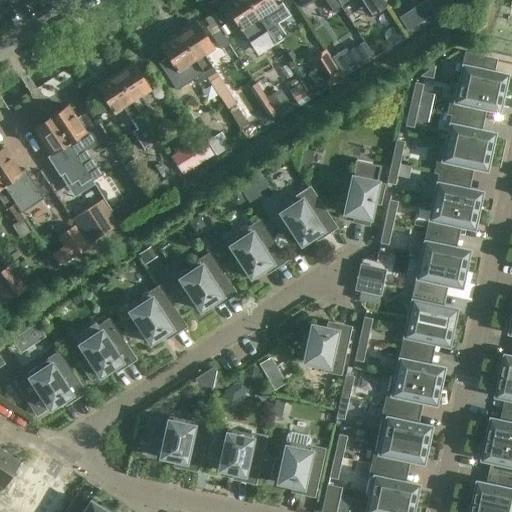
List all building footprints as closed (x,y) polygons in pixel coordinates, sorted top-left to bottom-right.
[(267,32),(246,0),(230,0),(224,5),(241,31),(250,43),(259,37),(267,32)] [(271,0),(246,0),(267,32),(275,44),(286,37),(277,24),(289,15),(281,3),(276,7),(271,0)] [(337,0),(341,5),(347,0),(358,0),(369,17),(386,6),(382,0),(337,0)] [(178,35),(223,102),(230,97),(211,67),(212,67),(203,54),(212,48),(195,23),(178,35)] [(223,102),(178,35),(160,46),(168,58),(158,64),(176,91),(194,79),(197,85),(207,79),(222,103),(223,102)] [(332,58),(334,61),(342,74),(371,55),(363,42),(347,52),(345,49),(332,58)] [(324,50),(308,61),(313,70),(307,74),(316,89),(324,84),(325,85),(340,76),(324,50)] [(483,58),(465,54),(463,67),(462,67),(459,83),(454,82),(454,83),(501,94),(505,76),(481,71),(483,58)] [(307,96),(283,58),(275,63),(281,73),(279,74),(284,82),(286,81),(291,90),(289,92),(296,103),(307,96)] [(115,76),(140,114),(148,108),(140,96),(148,90),(147,87),(161,78),(154,67),(140,76),(132,64),(115,76)] [(437,65),(420,76),(439,80),(442,65),(437,65)] [(156,140),(140,114),(115,76),(98,87),(114,113),(121,108),(136,130),(133,133),(143,148),(156,140)] [(255,83),(247,89),(259,105),(256,108),(266,122),(275,115),(276,115),(266,98),(255,83)] [(409,104),(417,106),(422,85),(414,83),(409,104)] [(448,113),(470,117),(473,106),(498,111),(501,94),(454,83),(450,101),(448,113)] [(279,89),(266,98),(276,115),(275,115),(276,117),(291,106),(279,89)] [(417,106),(409,104),(405,126),(413,128),(417,106)] [(50,118),(89,177),(92,182),(101,176),(84,149),(88,149),(94,145),(94,142),(93,138),(91,135),(88,133),(85,133),(68,106),(50,118)] [(441,142),(489,152),(493,134),(468,129),(470,117),(448,113),(453,114),(450,125),(446,142),(441,141),(441,142)] [(50,118),(32,130),(50,155),(46,158),(49,163),(58,176),(63,173),(69,184),(78,179),(80,182),(89,177),(50,118)] [(201,138),(171,157),(182,174),(212,154),(201,138)] [(391,161),(399,163),(403,142),(396,140),(391,161)] [(435,171),(458,176),(460,164),(485,170),(489,152),(441,142),(437,159),(438,160),(435,171)] [(3,149),(0,150),(0,181),(14,202),(18,208),(21,213),(28,209),(44,198),(37,187),(24,169),(19,172),(3,149)] [(302,150),(299,165),(310,167),(313,152),(302,150)] [(380,166),(355,160),(350,180),(346,179),(343,193),(347,194),(343,214),(355,216),(354,221),(367,224),(373,196),(380,197),(382,188),(375,187),(380,166)] [(399,163),(391,161),(386,183),(394,185),(399,163)] [(433,201),(476,211),(480,193),(455,188),(458,176),(435,171),(435,172),(440,173),(437,184),(433,201)] [(14,202),(0,181),(0,199),(6,208),(8,206),(18,221),(24,217),(18,208),(14,202)] [(299,200),(279,213),(300,244),(320,231),(323,235),(334,228),(309,189),(297,197),(299,200)] [(71,220),(88,245),(118,226),(102,200),(71,220)] [(384,221),(392,223),(397,202),(389,200),(384,221)] [(427,231),(445,235),(448,223),(472,228),(476,211),(433,201),(429,219),(430,219),(427,231)] [(11,226),(19,239),(30,232),(22,220),(11,226)] [(392,223),(384,221),(379,243),(387,245),(392,223)] [(248,228),(226,242),(249,277),(270,264),(273,268),(284,261),(259,222),(248,229),(248,228)] [(74,226),(57,237),(63,246),(71,258),(88,247),(87,246),(74,226)] [(420,260),(463,269),(467,252),(443,246),(445,235),(427,231),(425,242),(424,242),(420,260)] [(148,247),(137,255),(143,265),(155,257),(148,247)] [(198,261),(176,275),(199,310),(220,297),(222,301),(234,294),(208,255),(198,262),(198,261)] [(414,290),(432,293),(435,282),(459,287),(463,269),(420,260),(416,278),(417,278),(414,290)] [(0,271),(0,296),(4,303),(25,290),(10,265),(0,271)] [(358,277),(382,283),(385,270),(360,265),(358,277)] [(382,283),(358,277),(355,290),(359,291),(358,300),(377,304),(379,295),(382,283)] [(147,294),(126,308),(149,343),(169,330),(172,334),(184,327),(158,288),(148,295),(147,294)] [(432,293),(414,290),(412,301),(408,318),(451,328),(455,310),(430,305),(432,293)] [(359,339),(367,340),(371,319),(363,317),(359,339)] [(447,345),(451,328),(408,318),(404,336),(402,348),(420,352),(422,340),(447,345)] [(134,360),(108,321),(97,328),(94,323),(71,338),(78,349),(80,348),(87,358),(77,363),(89,383),(99,376),(119,363),(122,367),(134,360)] [(293,333),(285,321),(273,329),(281,341),(293,333)] [(334,331),(310,325),(303,362),(326,367),(325,371),(339,374),(349,328),(335,326),(334,331)] [(367,340),(359,339),(354,360),(362,362),(367,340)] [(390,376),(438,386),(442,369),(417,364),(420,352),(402,348),(399,360),(395,377),(391,375),(390,376)] [(47,360),(26,374),(38,392),(27,400),(36,415),(47,407),(49,409),(69,396),(72,400),(83,392),(58,353),(47,360)] [(511,357),(506,356),(506,360),(502,360),(498,376),(511,378),(511,357)] [(212,368),(194,380),(197,385),(212,389),(215,372),(212,368)] [(340,396),(348,398),(353,377),(345,375),(340,396)] [(384,406),(407,410),(409,399),(434,404),(438,386),(390,376),(387,394),(384,406)] [(511,378),(498,376),(495,391),(499,392),(498,396),(511,399),(511,378)] [(348,398),(340,396),(335,418),(343,420),(348,398)] [(407,410),(384,406),(382,418),(381,417),(378,435),(425,445),(429,427),(404,422),(407,410)] [(168,416),(159,457),(183,462),(182,467),(195,470),(205,425),(193,422),(168,416)] [(511,419),(511,424),(493,420),(492,424),(488,423),(485,439),(511,444),(511,419)] [(252,434),(227,429),(218,470),(242,475),(241,480),(254,483),(264,437),(252,435),(252,434)] [(310,448),(310,447),(309,447),(310,440),(306,435),(291,433),(286,435),(285,442),(276,483),(300,488),(299,493),(313,496),(322,450),(310,448)] [(333,456),(341,458),(346,437),(338,435),(333,456)] [(372,464),(394,469),(397,457),(421,463),(425,445),(378,435),(374,453),(372,464)] [(511,444),(485,439),(481,455),(485,456),(484,460),(502,464),(500,475),(511,477),(511,444)] [(19,462),(0,449),(0,486),(2,488),(19,462)] [(341,458),(333,456),(329,478),(337,479),(341,458)] [(394,469),(372,464),(369,476),(365,494),(412,504),(416,486),(392,481),(394,469)] [(11,495),(0,511),(56,511),(46,505),(57,487),(30,470),(14,496),(11,495)] [(511,477),(500,475),(497,487),(479,483),(478,487),(474,486),(471,502),(511,511),(511,477)] [(334,511),(340,489),(327,486),(321,511),(334,511)] [(410,511),(412,504),(365,494),(369,496),(365,511),(410,511)] [(67,511),(106,511),(90,502),(83,511),(68,511),(67,511)] [(511,511),(471,502),(468,511),(511,511)]
